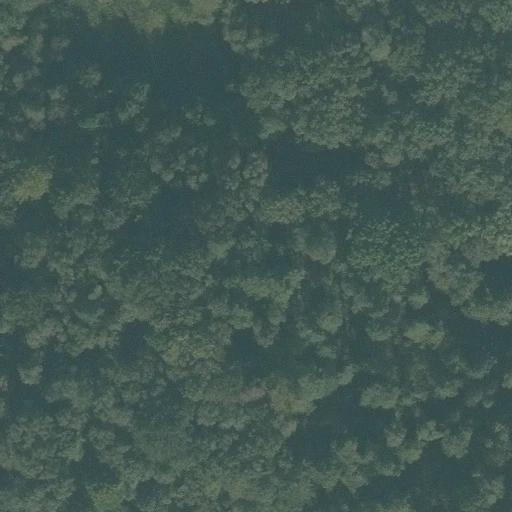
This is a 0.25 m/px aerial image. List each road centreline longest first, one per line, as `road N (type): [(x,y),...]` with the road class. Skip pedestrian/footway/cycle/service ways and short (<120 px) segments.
road 1 (track): [(452,183),(340,0)]
road 2 (track): [(0,450),(128,483),(164,511)]
